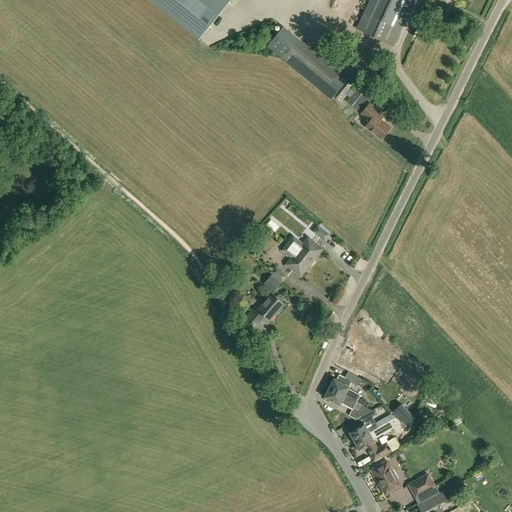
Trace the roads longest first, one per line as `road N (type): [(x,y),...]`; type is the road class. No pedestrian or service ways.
road 1 (unclassified): [(301,420),(503,0)]
road 2 (unclassified): [(227,313),(261,375),(301,420)]
